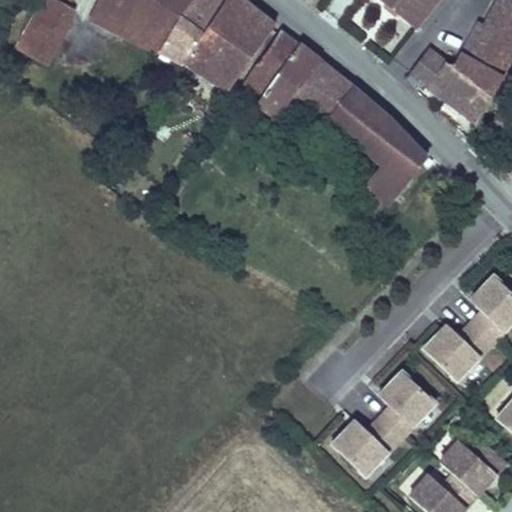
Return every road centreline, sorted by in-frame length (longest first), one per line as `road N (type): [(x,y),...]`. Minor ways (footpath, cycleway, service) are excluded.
road 1 (tertiary): [(275,0),(427,125),(499,204)]
road 2 (residential): [(332,376),(499,204)]
